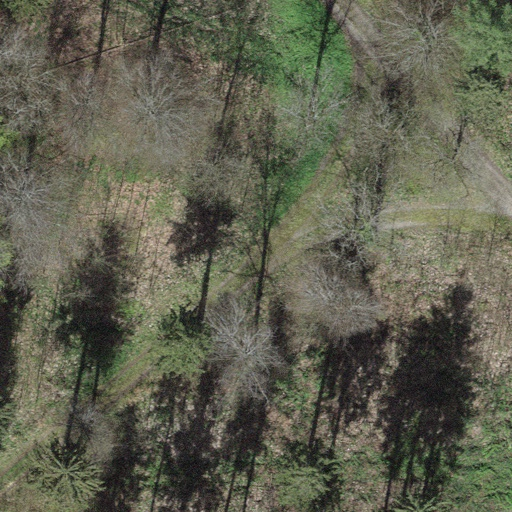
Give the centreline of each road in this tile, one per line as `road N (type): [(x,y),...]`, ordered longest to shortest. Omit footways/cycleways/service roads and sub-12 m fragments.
road 1 (track): [(370,48),(352,133),(269,255),(0,484)]
road 2 (track): [(511,212),(394,210),(351,219),(269,255)]
road 3 (track): [(511,206),(370,48)]
